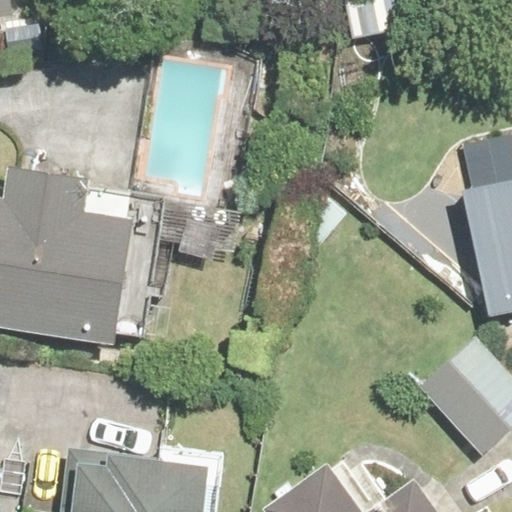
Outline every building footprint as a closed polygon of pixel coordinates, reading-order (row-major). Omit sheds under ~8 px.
[(411,377),(407,373),(348,437),(419,501),(477,436),(449,411),(511,400),(511,206),(390,218),(411,377)] [(230,217),(188,209),(179,257),(221,264),(230,217)] [(88,240),(0,226),(0,384),(64,394),(88,240)] [(174,511),(175,510),(14,481),(8,511),(174,511)] [(350,511),(310,511),(299,490),(257,511),(353,511),(350,511)]
